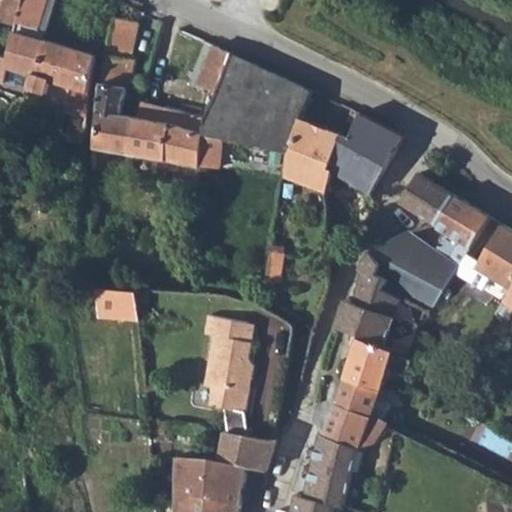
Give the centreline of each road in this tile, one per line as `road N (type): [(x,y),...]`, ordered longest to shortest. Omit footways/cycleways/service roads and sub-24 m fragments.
road 1 (residential): [(274,511),(331,302),(427,138)]
road 2 (residential): [(427,138),(317,71),(158,0)]
